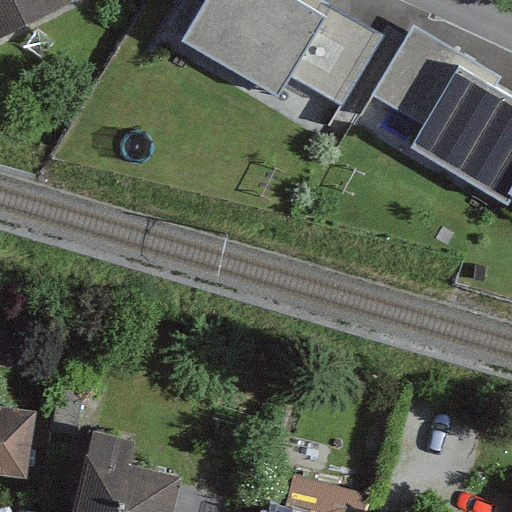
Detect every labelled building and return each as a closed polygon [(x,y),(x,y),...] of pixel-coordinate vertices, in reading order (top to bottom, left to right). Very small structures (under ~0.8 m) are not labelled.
[(0,0),(0,29),(62,0),(0,0)] [(203,0),(181,37),(278,95),(291,74),(343,105),(385,35),(326,0),(203,0)] [(501,76),(414,23),(370,95),(421,126),(409,144),(501,200),(511,181),(511,95),(495,85),(501,76)] [(39,408),(0,403),(0,475),(31,479),(39,408)] [(137,443),(84,430),(64,511),(178,511),(186,477),(132,464),(137,443)]
